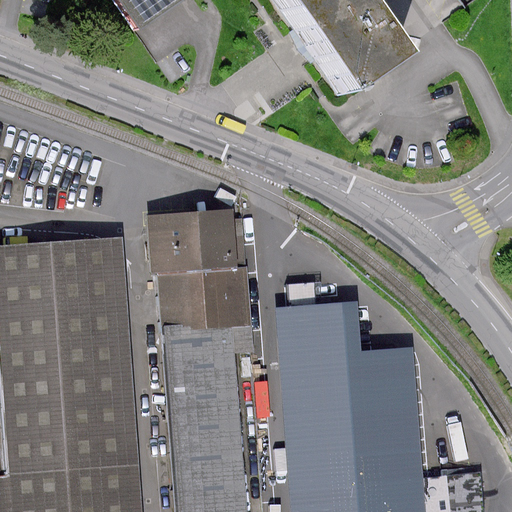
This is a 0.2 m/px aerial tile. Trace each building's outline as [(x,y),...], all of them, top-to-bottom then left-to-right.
[(116,0),(138,30),(180,0),(116,0)] [(353,0),(275,0),(308,48),(338,92),(392,55),(353,0)] [(154,220),(180,511),(245,511),(231,349),(244,347),(232,214),(179,218),(154,220)] [(0,249),(0,479),(4,480),(6,511),(126,511),(106,241),(0,249)] [(357,357),(353,303),(318,306),(315,283),(287,285),(289,308),(278,309),(291,511),(485,511),(487,511),(484,465),(418,470),(414,425),(409,354),(357,357)] [(252,362),(267,361),(266,326),(252,327),(252,362)]
